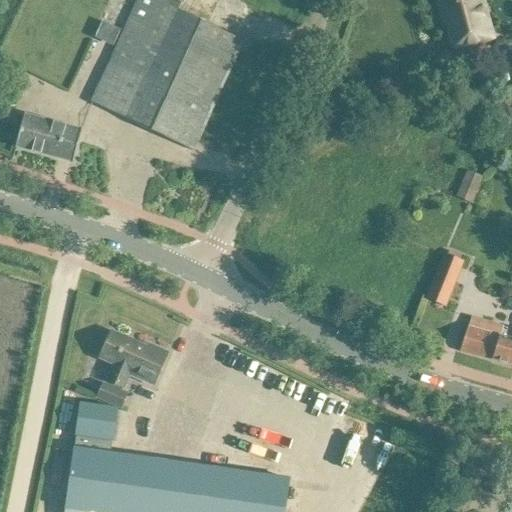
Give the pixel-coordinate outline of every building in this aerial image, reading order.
[(91,103),(192,151),(242,41),(178,11),(182,0),(138,0),(110,63),(91,103)] [(453,51),(491,40),(491,39),(485,41),(475,6),(484,4),(482,0),(436,0),(444,26),(446,25),(453,51)] [(81,131),(24,115),(15,147),(73,163),(81,131)] [(468,170),(457,199),(471,204),(483,176),(468,170)] [(426,299),(444,306),(462,262),(444,254),(426,299)] [(469,317),(460,351),(511,366),(511,340),(484,332),(487,322),(469,317)] [(114,364),(107,381),(123,388),(131,372),(135,374),(133,378),(153,386),(167,353),(148,345),(146,348),(111,332),(100,358),(114,364)] [(120,410),(127,394),(103,383),(96,399),(120,410)] [(283,511),(287,480),(71,451),(63,511),(283,511)]
